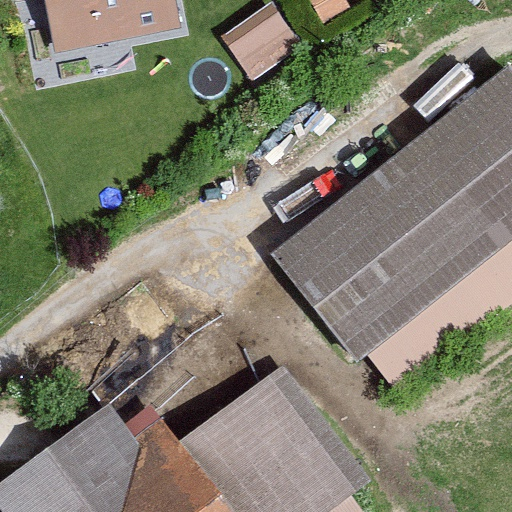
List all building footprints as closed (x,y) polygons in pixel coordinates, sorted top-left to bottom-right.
[(31,0),(43,64),(190,37),(183,0),(31,0)] [(252,73),(298,40),(279,14),(233,47),(252,73)] [(511,105),(494,83),(262,265),(376,411),(511,304),(511,105)] [(277,374),(170,450),(213,511),(335,511),(340,509),(362,493),(277,374)] [(0,511),(213,511),(170,450),(145,408),(116,428),(103,408),(0,476),(0,511)]
